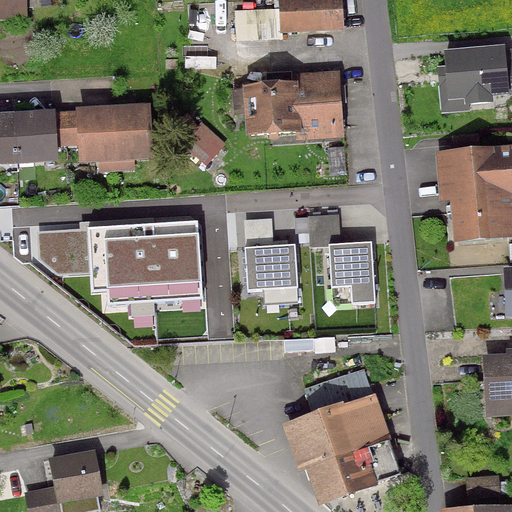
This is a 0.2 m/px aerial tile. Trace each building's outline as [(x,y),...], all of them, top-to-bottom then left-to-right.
[(0,0),(0,21),(26,20),(25,0),(0,0)] [(337,28),(336,0),(293,0),(281,1),(282,31),(337,28)] [(501,51),(445,56),(449,100),(466,99),(467,104),(487,103),(486,97),(511,94),(511,61),(502,62),(501,51)] [(338,137),(334,76),(272,80),(273,90),(243,92),(246,137),(295,134),(295,140),(338,137)] [(147,157),(144,110),(78,115),(80,161),(147,157)] [(0,164),(51,161),(48,118),(0,120),(0,164)] [(224,144),(201,123),(180,145),(203,167),(224,144)] [(511,196),(511,151),(436,157),(440,200),(453,199),(457,242),(511,237),(511,204),(511,196)] [(196,225),(91,230),(94,287),(111,286),(111,300),(200,295),(196,225)] [(371,244),(327,246),(329,290),(346,289),(347,307),(374,306),(371,244)] [(293,289),(291,250),(245,252),(247,292),(293,289)] [(511,413),(511,353),(508,353),(508,359),(485,360),(487,415),(511,413)] [(400,479),(364,375),(302,396),(311,422),(291,429),(318,507),(400,479)] [(89,457),(51,464),(59,502),(97,495),(89,457)]
